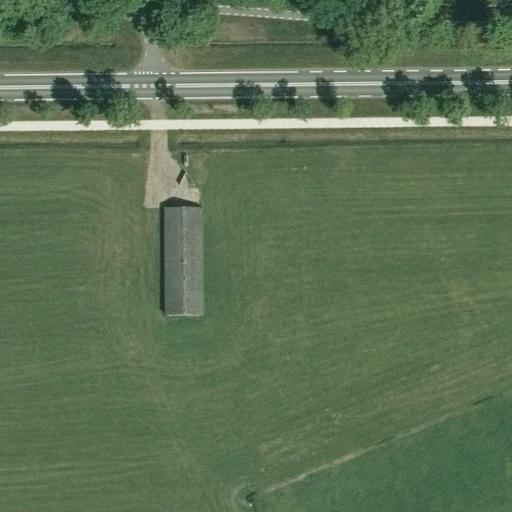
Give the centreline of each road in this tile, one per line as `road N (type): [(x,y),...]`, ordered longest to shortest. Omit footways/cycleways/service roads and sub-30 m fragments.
road 1 (secondary): [(153,87),(511,84)]
road 2 (unclassified): [(153,87),(150,29),(138,4),(47,0)]
road 3 (secondary): [(0,89),(153,87)]
